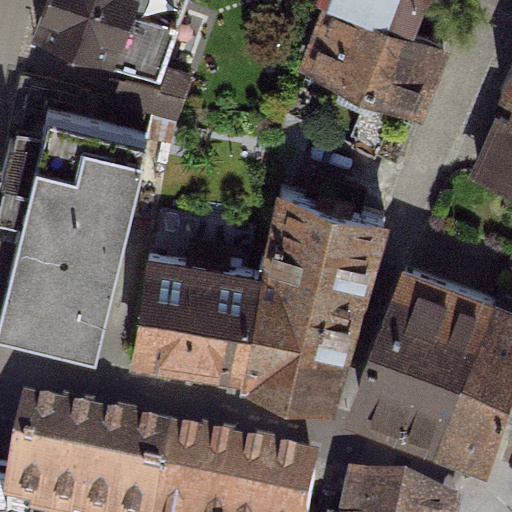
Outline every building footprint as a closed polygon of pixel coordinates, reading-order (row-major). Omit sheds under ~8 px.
[(49,0),(38,29),(159,76),(184,0),(49,0)] [(406,0),(329,0),(306,58),(421,105),(445,41),(398,24),(406,0)] [(511,67),(502,90),(511,94),(511,115),(499,109),(477,165),(511,178),(511,67)] [(0,305),(0,318),(94,341),(146,134),(48,110),(0,305)] [(385,214),(282,187),(270,256),(262,255),(259,268),(245,368),(242,381),(330,401),(385,214)] [(245,368),(259,268),(151,254),(132,350),(245,368)] [(363,381),(365,409),(418,434),(488,459),(511,396),(511,305),(403,265),(363,381)] [(308,511),(315,478),(28,423),(7,511),(308,511)] [(430,511),(355,494),(350,511),(430,511)]
